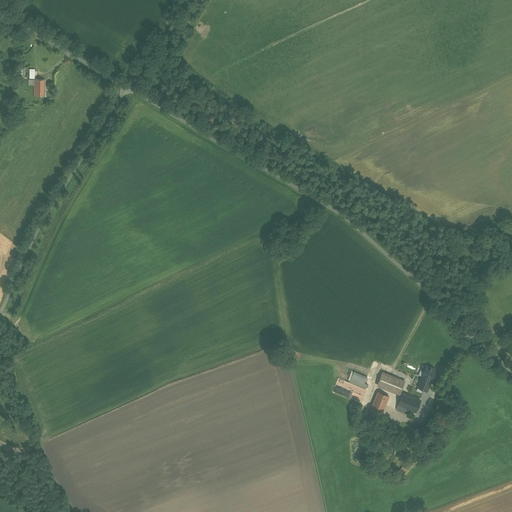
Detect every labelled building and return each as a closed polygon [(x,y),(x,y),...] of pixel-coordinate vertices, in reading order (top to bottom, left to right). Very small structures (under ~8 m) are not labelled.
[(44,79),(34,79),(29,79),(29,85),(34,85),(34,96),(44,96),(44,79)] [(424,371),(418,387),(427,391),(436,370),(423,365),(422,366),(421,369),(421,370),(424,371)] [(388,374),(383,372),(378,385),(382,387),(399,394),(402,387),(385,380),(388,374)] [(366,379),(353,374),(350,382),(366,388),(367,384),(365,383),(366,379)] [(366,388),(338,379),(334,392),(361,401),(366,388)] [(389,396),(378,391),(369,413),(380,418),(389,396)] [(403,393),(396,410),(406,414),(413,397),(403,393)] [(420,400),(413,397),(406,414),(410,415),(410,414),(414,415),(420,400)] [(393,423),(384,419),(382,424),(391,428),(393,423)] [(395,437),(386,434),(383,441),(392,445),(395,437)]
